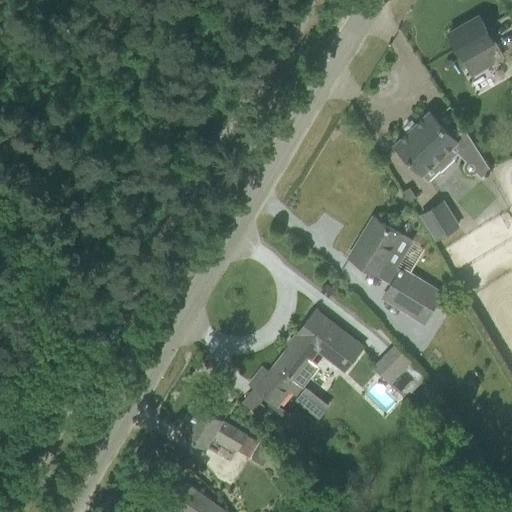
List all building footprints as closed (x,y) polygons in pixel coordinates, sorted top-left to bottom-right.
[(478,16),(448,34),(458,51),(463,59),(473,76),(503,59),(493,42),(488,34),(478,16)] [(429,112),(394,145),(408,159),(423,175),(433,165),(436,168),(449,155),(447,152),(458,142),(462,146),(457,150),(465,159),(465,160),(464,161),(464,162),(463,162),(463,163),(463,164),(463,165),(463,166),(463,167),(464,168),(464,169),(464,170),(465,170),(466,171),(467,171),(467,172),(468,172),(469,172),(470,172),(471,172),(472,172),(473,172),(473,171),(474,171),(475,170),(480,175),(483,179),(491,171),(488,168),(448,105),(435,117),(429,112)] [(421,215),(436,239),(458,226),(443,202),(421,215)] [(373,218),(349,257),(366,267),(378,275),(392,283),(400,271),(394,267),(410,240),(402,236),(390,228),(373,218)] [(392,283),(383,298),(424,322),(440,295),(400,271),(392,283)] [(250,385),(266,397),(276,405),(288,390),(295,395),(317,367),(309,360),(317,350),(344,370),(362,348),(330,323),(315,311),(296,335),(299,337),(291,347),(290,346),(269,373),(262,368),(250,385)] [(394,348),(374,369),(404,398),(424,377),(394,348)] [(306,408),(315,396),(304,387),(294,399),(306,408)] [(199,405),(182,433),(199,443),(205,447),(212,436),(237,451),(246,435),(222,421),(222,420),(216,416),(199,405)] [(511,418),(494,419),(495,444),(511,442),(511,418)] [(258,447),(251,460),(260,465),(268,453),(258,447)] [(179,511),(222,511),(223,511),(185,484),(170,505),(179,511)]
